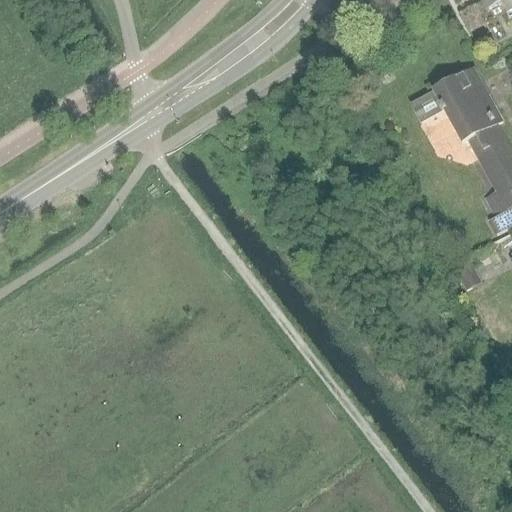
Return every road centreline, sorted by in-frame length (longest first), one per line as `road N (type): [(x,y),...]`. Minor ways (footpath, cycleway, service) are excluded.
road 1 (track): [(152,154),(427,511)]
road 2 (secondary): [(85,159),(250,67),(321,0)]
road 3 (secondary): [(285,0),(85,159)]
